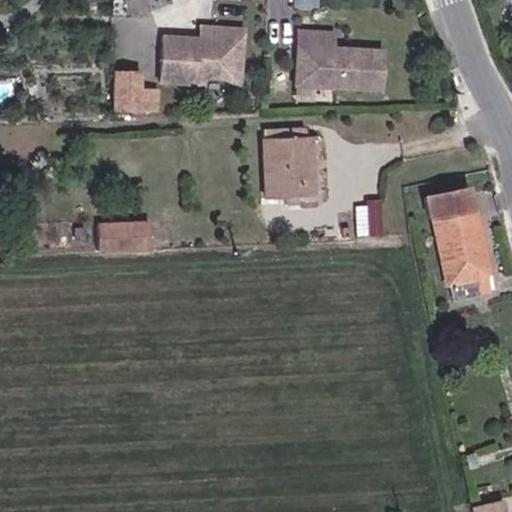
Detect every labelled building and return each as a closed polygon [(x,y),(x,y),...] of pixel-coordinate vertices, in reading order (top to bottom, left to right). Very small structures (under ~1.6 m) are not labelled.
[(169,25),(164,74),(199,78),(200,71),(223,73),(241,61),(244,36),(249,36),(250,21),(214,17),(212,30),(207,29),(169,25)] [(336,25),(299,22),(298,40),(306,41),(304,64),(305,67),(385,67),(386,46),(335,43),(336,25)] [(223,73),(200,71),(199,78),(244,83),(249,36),(244,36),(241,61),(223,73)] [(306,41),(298,40),(295,82),(313,83),(305,67),(304,64),(306,41)] [(385,67),(305,67),(313,83),(383,88),(385,67)] [(143,71),(116,71),(115,112),(143,112),(143,89),(143,71)] [(160,90),(143,89),(143,112),(160,112),(160,90)] [(281,186),(333,186),(331,142),(316,141),(315,124),(278,125),(281,186)] [(281,203),(333,201),(333,186),(281,186),(281,203)] [(501,304),(496,279),(492,280),(472,189),(431,195),(435,212),(440,211),(461,311),(501,304)] [(376,237),(399,236),(397,207),(375,207),(375,213),(376,237)] [(359,237),(376,237),(375,213),(359,214),(359,237)] [(113,253),(162,252),(160,219),(111,220),(113,253)]
